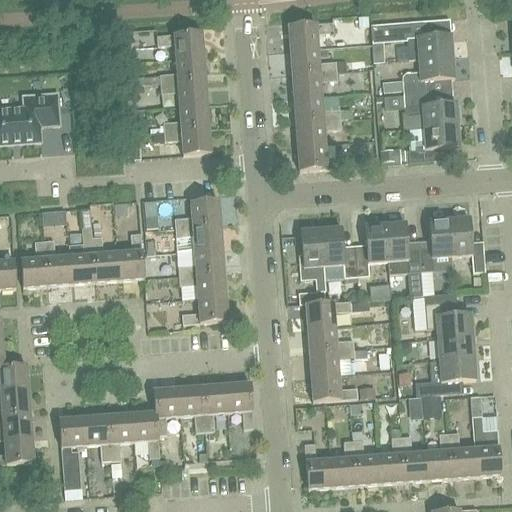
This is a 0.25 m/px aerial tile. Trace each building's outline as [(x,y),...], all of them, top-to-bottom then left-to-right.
[(417,62),(452,60),(451,38),(423,40),(422,24),(370,28),(371,44),(407,41),(409,63),(417,62)] [(287,29),(289,53),(289,54),(317,52),(316,37),(333,36),(332,26),(287,29)] [(174,48),(175,62),(203,60),(201,35),(156,39),(157,49),(174,48)] [(291,78),(336,74),(335,65),(318,66),(317,52),(289,54),(291,78)] [(159,78),(160,87),(205,84),(203,60),(175,62),(176,77),(159,78)] [(427,84),(454,82),(452,60),(417,62),(419,78),(405,80),(402,83),(403,98),(428,96),(427,84)] [(336,74),(291,78),(293,102),(321,100),(320,85),(337,84),(336,74)] [(205,84),(160,87),(160,97),(178,96),(179,110),(206,108),(205,84)] [(423,131),(458,128),(456,106),(429,108),(428,96),(403,98),(404,116),(409,120),(422,119),(423,131)] [(0,112),(0,148),(41,145),(39,130),(59,128),(57,97),(22,99),(23,111),(0,112)] [(321,100),(293,102),(295,126),(340,122),(339,113),(322,114),(321,100)] [(163,126),(163,135),(208,132),(206,108),(179,110),(180,124),(163,126)] [(140,129),(140,114),(125,115),(126,130),(140,129)] [(297,150),(324,148),(323,133),(341,132),(340,122),(295,126),(297,150)] [(375,124),(349,124),(349,137),(335,137),(334,154),(375,154),(375,124)] [(458,128),(423,131),(424,152),(407,154),(408,166),(433,164),(432,152),(459,150),(458,128)] [(163,135),(163,136),(164,145),(181,144),(182,159),(210,157),(208,132),(163,135)] [(138,138),(126,139),(127,151),(139,150),(138,138)] [(298,174),(344,171),(343,161),(326,162),(324,148),(297,150),(298,174)] [(174,222),(175,232),(219,228),(218,203),(190,206),(191,221),(174,222)] [(157,219),(144,220),(145,232),(158,231),(157,219)] [(485,275),(483,251),(471,252),(469,221),(448,223),(451,260),(471,259),(472,276),(485,275)] [(451,260),(448,223),(428,224),(431,261),(419,262),(420,275),(433,274),(433,275),(452,274),(451,260)] [(367,267),(387,265),(384,228),(378,228),(378,224),(364,225),(365,229),(364,229),(366,260),(367,267)] [(407,263),(404,226),(384,228),(387,265),(388,278),(407,276),(409,300),(422,299),(420,275),(419,262),(407,263)] [(192,240),(194,254),(221,252),(219,228),(175,232),(175,241),(192,240)] [(69,260),(71,288),(95,286),(92,241),(91,230),(85,231),(81,235),(82,248),(68,249),(69,260)] [(340,231),(320,232),(323,270),(343,268),(343,262),(340,231)] [(315,282),(316,295),(324,294),(325,294),(323,270),(320,232),(300,234),(302,265),(298,266),(300,283),(315,282)] [(131,255),(117,256),(119,284),(144,282),(140,237),(130,238),(131,255)] [(101,240),(92,241),(95,286),(119,284),(117,256),(102,257),(101,240)] [(20,263),(22,291),(47,289),(44,244),(34,245),(35,262),(20,263)] [(53,244),(44,244),(47,289),(71,288),(69,260),(54,261),(53,244)] [(178,270),(178,279),(223,276),(221,252),(194,254),(195,269),(178,270)] [(355,261),(356,280),(368,279),(368,270),(367,267),(366,260),(355,261)] [(343,268),(344,281),(356,280),(355,261),(343,262),(343,268)] [(0,292),(15,292),(13,264),(0,264),(0,292)] [(178,279),(178,280),(179,289),(196,288),(197,302),(225,300),(223,276),(178,279)] [(299,308),(304,308),(325,306),(324,294),(316,295),(298,296),(299,308)] [(424,310),(452,308),(451,297),(423,299),(424,310)] [(227,325),(225,300),(197,302),(198,316),(181,318),(181,312),(170,313),(172,334),(182,334),(182,328),(227,325)] [(306,333),(334,331),(333,316),(350,315),(350,304),(325,306),(304,308),(306,332),(306,333)] [(436,342),(471,339),(470,317),(438,320),(437,309),(452,308),(424,310),(426,332),(436,332),(436,342)] [(334,331),(306,333),(308,357),(353,353),(353,343),(335,345),(334,331)] [(471,339),(436,342),(438,364),(473,361),(471,339)] [(353,353),(308,357),(310,381),(338,378),(337,364),(354,363),(353,353)] [(431,399),(444,398),(443,386),(475,383),(473,361),(438,364),(428,365),(431,399)] [(4,370),(4,371),(0,371),(0,395),(28,393),(26,368),(4,370)] [(338,378),(310,381),(312,405),(357,402),(356,391),(339,393),(338,378)] [(225,388),(227,416),(241,415),(243,432),(253,432),(250,387),(225,388)] [(201,390),(205,435),(214,434),(213,417),(227,416),(225,388),(201,390)] [(201,390),(177,392),(179,420),(194,419),(195,436),(205,435),(201,390)] [(157,439),(167,438),(165,421),(179,420),(177,392),(152,394),(154,416),(155,416),(157,439)] [(0,409),(0,419),(29,417),(28,393),(0,395),(0,399),(1,410),(0,409)] [(480,400),(469,401),(471,420),(481,420),(480,400)] [(131,418),(133,445),(147,444),(149,461),(159,461),(157,439),(155,416),(154,416),(131,418)] [(29,417),(0,419),(0,443),(3,443),(31,441),(29,417)] [(107,419),(110,464),(120,464),(119,447),(133,445),(131,418),(107,419)] [(83,421),(85,449),(100,448),(101,465),(110,464),(107,419),(83,421)] [(475,480),(500,478),(497,433),(482,434),(481,420),(471,420),(473,452),(475,480)] [(78,450),(85,449),(83,421),(58,423),(64,493),(81,492),(78,450)] [(458,436),(448,437),(451,482),(475,480),(473,452),(459,453),(458,436)] [(451,482),(448,437),(438,438),(440,455),(425,456),(428,484),(451,482)] [(404,485),(400,440),(391,441),(392,458),(378,459),(380,487),(404,485)] [(428,484),(425,456),(411,457),(410,440),(400,440),(404,485),(428,484)] [(0,468),(33,466),(31,441),(3,443),(4,457),(0,457),(0,468)] [(378,459),(377,459),(363,460),(362,443),(352,444),(356,489),(380,487),(378,459)] [(356,489),(352,444),(343,445),(344,462),(330,463),(332,491),(356,489)] [(330,463),(329,463),(315,464),(314,447),(304,448),(307,493),(332,491),(330,463)]
